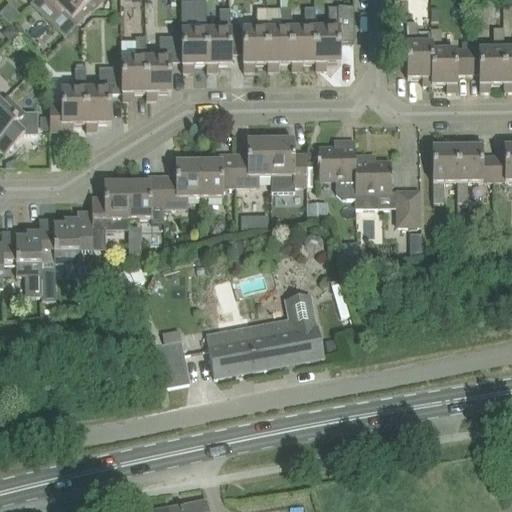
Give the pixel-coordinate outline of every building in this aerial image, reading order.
[(62,13),(72,23),(94,0),(36,0),(30,7),(34,12),(43,3),(58,17),(62,13)] [(290,12),(291,68),(291,75),(297,75),(297,73),(302,73),(302,67),(315,67),(314,11),(304,12),(304,31),(291,31),(291,12),(290,12)] [(339,11),(329,11),(329,31),(315,31),(315,11),(314,11),(315,67),(315,75),(321,75),(321,73),(326,73),(326,67),(340,67),(339,11)] [(267,68),(266,12),(258,12),(258,33),(243,33),(243,34),(243,59),(243,68),(243,76),(249,76),(249,74),(254,74),(254,68),(267,68)] [(266,12),(267,68),(267,76),(273,75),(273,73),(278,73),(278,68),(291,68),(290,12),(281,12),(281,32),(267,32),(267,12),(266,12)] [(170,41),(171,66),(182,66),(182,69),(183,69),(183,77),(188,77),(188,75),(193,75),(193,69),(207,69),(206,13),(197,13),(197,34),(182,34),(182,41),(170,41)] [(206,13),(207,69),(207,76),(212,76),(212,74),(217,74),(217,69),(231,69),(231,59),(243,59),(243,58),(243,34),(232,34),(232,32),(231,32),(230,13),(220,13),(220,34),(207,34),(207,13),(206,13)] [(417,47),(417,26),(407,26),(407,82),(422,82),(422,89),(430,89),(430,47),(417,47)] [(10,29),(4,36),(11,43),(17,36),(10,29)] [(456,78),(468,78),(467,54),(440,55),(439,34),(429,34),(430,47),(430,89),(446,89),(446,96),(457,96),(456,78)] [(503,88),(503,54),(502,34),(492,34),(492,54),(467,54),(468,78),(479,78),(479,96),(490,96),(490,88),(503,88)] [(122,97),(122,105),(128,105),(128,103),(133,103),(133,97),(146,97),(146,104),(147,104),(146,41),(136,41),(136,62),(122,62),(122,97)] [(146,41),(147,104),(152,104),(152,102),(157,102),(157,97),(171,97),(171,66),(170,41),(161,41),(161,61),(147,61),(147,41),(146,41)] [(511,53),(503,54),(503,88),(503,95),(511,95),(511,53)] [(86,72),(87,135),(92,135),(91,133),(97,133),(97,128),(111,128),(111,97),(122,97),(122,62),(121,62),(121,72),(100,72),(100,92),(87,92),(87,72),(86,72)] [(87,135),(86,72),(76,72),(76,93),(62,93),(62,110),(50,110),(50,116),(50,136),(68,136),(67,134),(73,134),(73,128),(86,128),(86,135),(87,135)] [(6,100),(0,106),(0,153),(4,158),(23,139),(37,139),(37,117),(24,117),(6,100)] [(504,160),(493,160),(493,186),(511,185),(511,142),(504,142),(504,160)] [(442,187),(455,187),(458,187),(457,150),(457,143),(447,143),(447,150),(432,151),(432,171),(433,207),(442,207),(442,187)] [(457,150),(458,187),(455,187),(456,207),(459,207),(466,207),(466,187),(493,186),(493,160),(482,161),(481,143),(471,143),(471,150),(457,150)] [(247,159),(234,159),(234,191),(258,191),(258,180),(269,180),(269,144),(247,144),(247,159)] [(269,144),(269,180),(271,180),(270,197),(294,197),(294,191),(307,191),(307,164),(294,164),(294,144),(269,144)] [(319,185),(335,184),(335,198),(343,204),(354,204),(354,184),(354,160),(355,160),(355,145),(342,146),(342,154),(319,154),(319,167),(319,185)] [(212,165),(198,165),(198,201),(222,201),(222,191),(234,191),(234,159),(212,159),(212,165)] [(377,212),(377,200),(391,199),(391,181),(391,168),(375,168),(368,168),(368,160),(355,160),(354,160),(354,184),(354,204),(355,204),(355,203),(356,203),(356,213),(377,212)] [(175,180),(164,180),(164,212),(186,212),(186,201),(198,201),(198,165),(175,166),(175,180)] [(141,187),(127,187),(127,223),(151,223),(151,227),(164,227),(164,212),(164,180),(141,181),(141,187)] [(92,215),(92,234),(107,234),(116,234),(116,223),(127,223),(127,187),(104,187),(104,208),(92,208),(92,215)] [(420,232),(420,196),(396,196),(396,232),(420,232)] [(327,207),(307,207),(307,222),(327,222),(327,207)] [(92,256),(92,234),(92,215),(77,215),(77,224),(39,224),(40,236),(41,268),(54,267),(54,269),(77,269),(78,286),(92,286),(92,256)] [(240,233),(250,233),(250,220),(240,220),(240,233)] [(2,237),(2,249),(2,267),(16,266),(16,280),(24,280),(25,302),(41,301),(41,294),(41,280),(41,268),(40,236),(2,237)] [(141,246),(129,246),(129,259),(141,259),(141,246)] [(421,259),(421,248),(410,249),(410,259),(421,259)] [(327,288),(331,327),(347,325),(343,286),(327,288)] [(41,294),(41,301),(41,306),(55,305),(55,294),(41,294)] [(288,323),(281,324),(206,339),(210,364),(214,383),(324,363),(320,343),(312,298),(284,304),(288,323)] [(153,350),(150,351),(155,364),(184,359),(181,345),(162,348),(153,350)]
